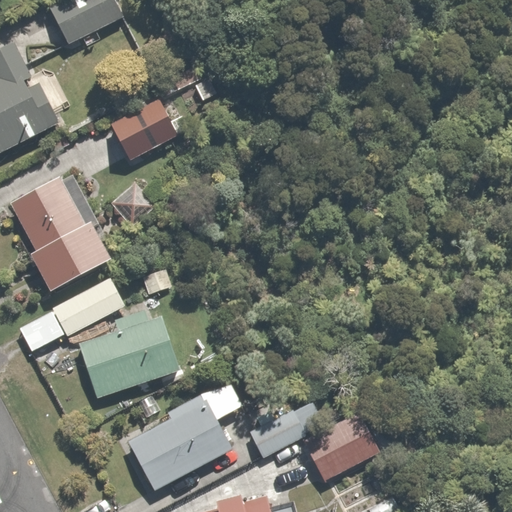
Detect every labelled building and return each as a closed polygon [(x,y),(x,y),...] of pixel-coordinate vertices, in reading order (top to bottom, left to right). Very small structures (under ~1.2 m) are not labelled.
[(114,0),(50,0),(44,3),(65,44),(122,15),(114,0)] [(11,41),(0,46),(0,148),(78,110),(58,69),(50,73),(47,66),(28,76),(11,41)] [(155,98),(106,125),(126,160),(175,133),(155,98)] [(60,176),(8,201),(31,250),(29,251),(45,287),(107,258),(89,219),(82,222),(60,176)] [(108,275),(48,305),(63,335),(123,304),(108,275)] [(144,306),(112,318),(116,328),(76,343),(97,397),(181,366),(160,311),(148,315),(144,306)] [(204,395),(123,438),(151,491),(232,448),(204,395)] [(313,397),(246,429),(259,458),(302,437),(321,477),(390,444),(378,417),(358,426),(350,410),(325,422),(313,397)] [(214,506),(192,511),(293,511),(290,498),(269,504),(267,495),(243,501),(241,493),(212,500),(214,506)]
